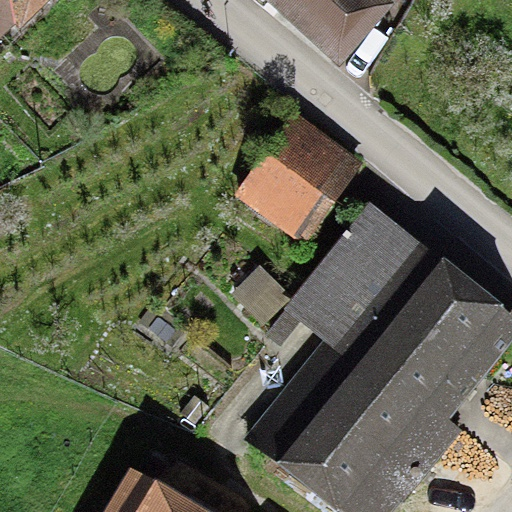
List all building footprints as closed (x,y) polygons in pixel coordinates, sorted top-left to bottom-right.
[(0,0),(0,25),(25,0),(0,0)] [(277,0),(337,54),(386,1),(384,0),(277,0)] [(336,191),(355,165),(345,156),(293,118),(238,195),(291,233),(326,184),(336,191)] [(482,376),(511,338),(365,219),(270,337),(281,345),(301,320),(329,342),(250,441),(339,511),(389,511),(458,432),(443,420),(437,428),(421,417),(463,362),(482,376)] [(192,511),(150,487),(134,511),(192,511)]
